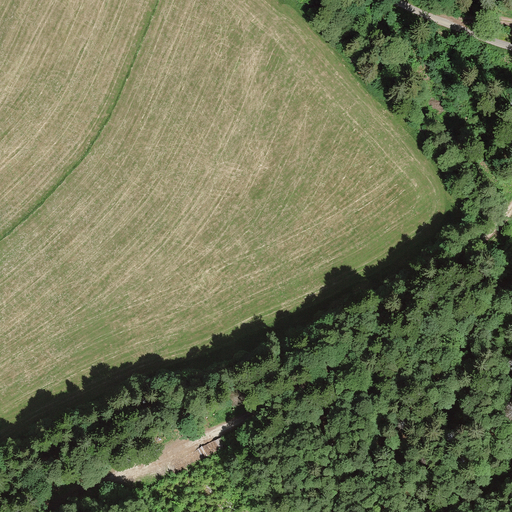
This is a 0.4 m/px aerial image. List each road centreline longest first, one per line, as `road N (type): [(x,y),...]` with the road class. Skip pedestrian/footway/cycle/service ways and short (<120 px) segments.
road 1 (track): [(41,511),(319,381),(511,209)]
road 2 (unclassified): [(511,44),(390,0)]
